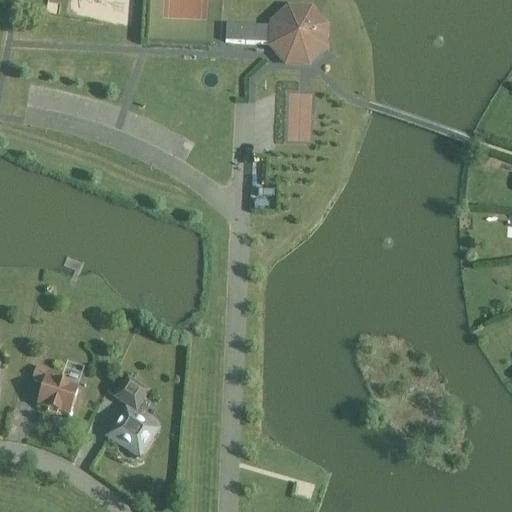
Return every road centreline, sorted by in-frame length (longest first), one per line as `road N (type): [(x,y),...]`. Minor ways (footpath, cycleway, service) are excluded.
road 1 (unclassified): [(227,511),(239,207)]
road 2 (unclassified): [(239,207),(137,150),(34,118)]
road 3 (unclassified): [(239,207),(255,70)]
road 4 (unclassified): [(122,511),(41,461),(0,453)]
